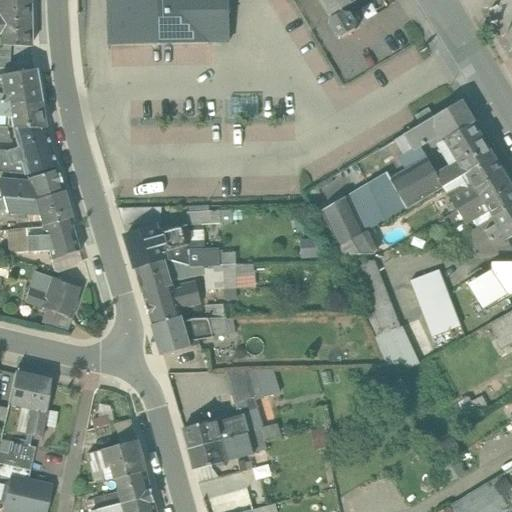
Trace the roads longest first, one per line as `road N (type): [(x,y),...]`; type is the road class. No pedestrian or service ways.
road 1 (residential): [(58,0),(67,106),(135,352)]
road 2 (residential): [(135,352),(184,511)]
road 3 (residential): [(435,0),(511,125)]
road 4 (residential): [(0,341),(90,361),(135,352)]
